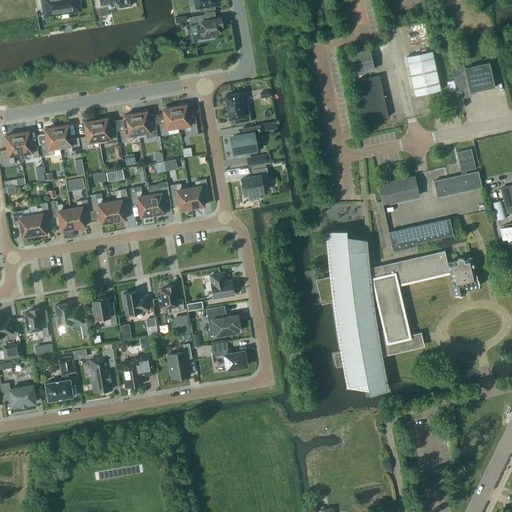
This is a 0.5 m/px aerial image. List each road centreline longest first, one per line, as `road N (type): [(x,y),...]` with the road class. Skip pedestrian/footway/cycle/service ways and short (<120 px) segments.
road 1 (residential): [(228,219),(243,236),(262,378),(0,427)]
road 2 (residential): [(8,258),(228,219)]
road 3 (residential): [(0,116),(203,81)]
road 4 (residential): [(203,81),(228,219)]
